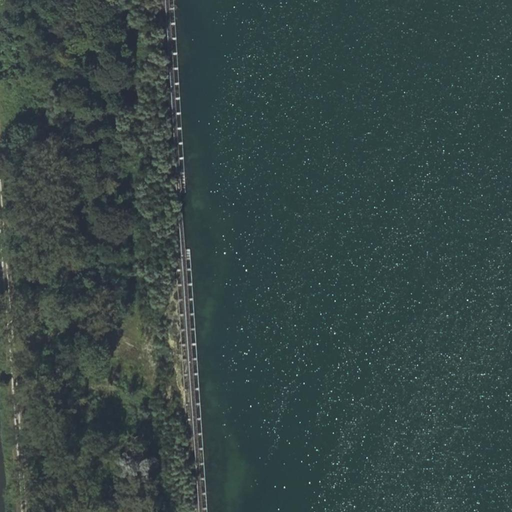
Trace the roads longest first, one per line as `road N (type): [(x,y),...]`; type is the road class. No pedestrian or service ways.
road 1 (track): [(0,182),(25,511)]
road 2 (track): [(158,315),(102,329),(16,335)]
